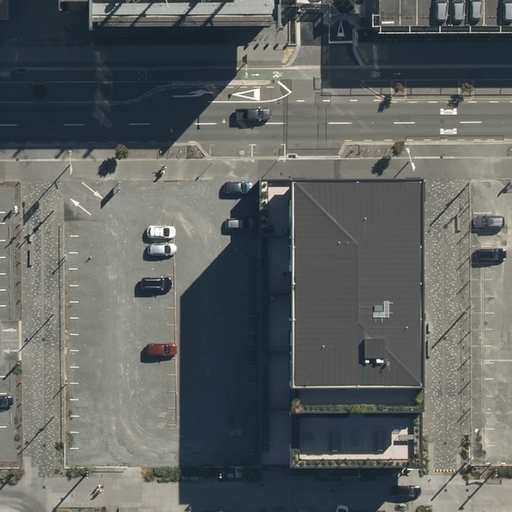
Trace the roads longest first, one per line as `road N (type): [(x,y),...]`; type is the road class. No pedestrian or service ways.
road 1 (secondary): [(42,124),(444,121)]
road 2 (residential): [(443,494),(42,496)]
road 3 (residential): [(444,121),(443,494)]
road 4 (residential): [(42,124),(42,496)]
